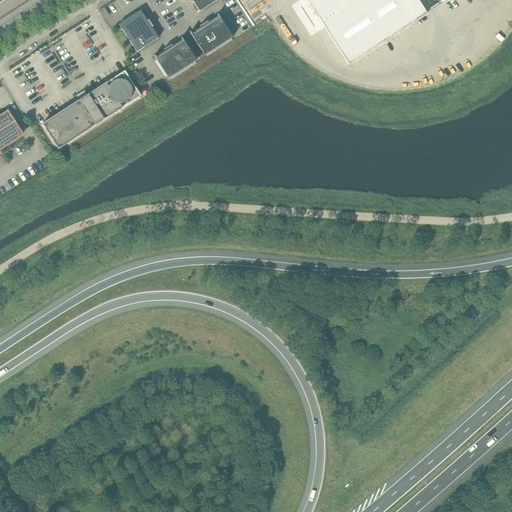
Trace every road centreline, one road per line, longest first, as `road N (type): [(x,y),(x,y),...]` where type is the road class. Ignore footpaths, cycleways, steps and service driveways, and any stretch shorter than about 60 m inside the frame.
road 1 (motorway): [(511,261),(401,274),(171,263),(89,291),(0,349)]
road 2 (unclassified): [(0,269),(83,224),(160,207),(468,221),(511,216)]
road 3 (motorway): [(0,371),(113,304),(179,295),(238,313),(282,350),(316,412),(318,476),(306,511)]
road 4 (motorway): [(511,387),(370,511)]
road 5 (motorway): [(415,511),(511,429)]
